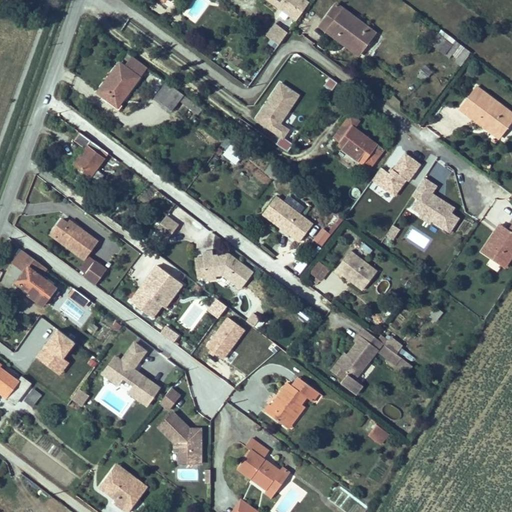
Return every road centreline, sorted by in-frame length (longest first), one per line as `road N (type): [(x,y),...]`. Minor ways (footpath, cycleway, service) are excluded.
road 1 (residential): [(112,0),(242,93),(281,53),(301,47),(490,186)]
road 2 (residential): [(328,310),(45,95)]
road 3 (residential): [(0,222),(217,387)]
road 4 (tertiary): [(45,95),(0,219)]
